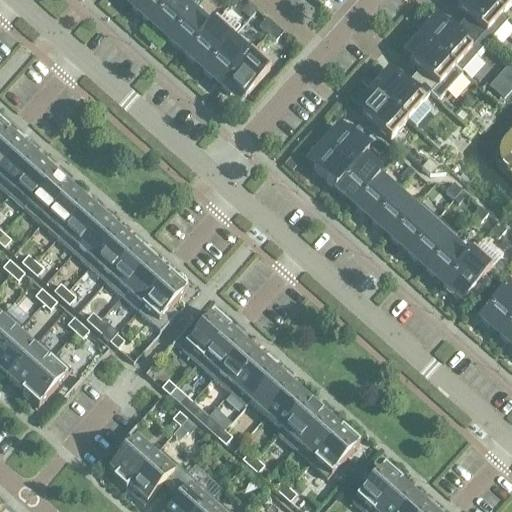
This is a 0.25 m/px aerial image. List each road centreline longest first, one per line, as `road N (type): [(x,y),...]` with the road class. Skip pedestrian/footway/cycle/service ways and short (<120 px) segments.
road 1 (residential): [(511,436),(212,175)]
road 2 (residential): [(212,175),(16,0)]
road 3 (residential): [(212,175),(321,53)]
